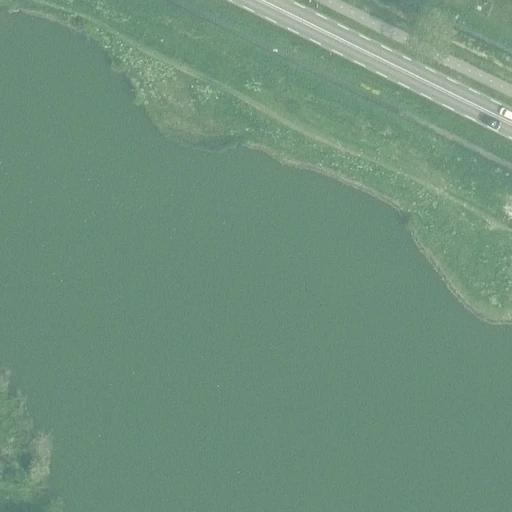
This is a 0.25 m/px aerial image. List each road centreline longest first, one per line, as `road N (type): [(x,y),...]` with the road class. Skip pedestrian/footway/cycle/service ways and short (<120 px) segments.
road 1 (primary): [(428,78),(260,0)]
road 2 (primary): [(428,78),(336,0)]
